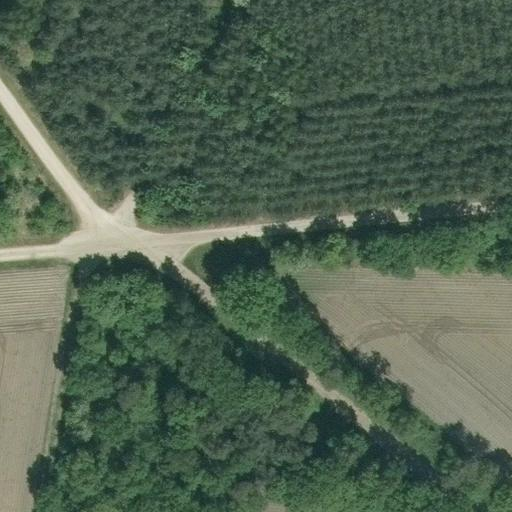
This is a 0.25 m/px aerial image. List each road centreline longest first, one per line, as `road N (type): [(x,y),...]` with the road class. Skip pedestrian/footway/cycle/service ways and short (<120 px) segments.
road 1 (track): [(499,511),(173,249),(96,219),(0,91)]
road 2 (residential): [(173,249),(511,214)]
road 3 (track): [(74,511),(95,373),(96,219)]
